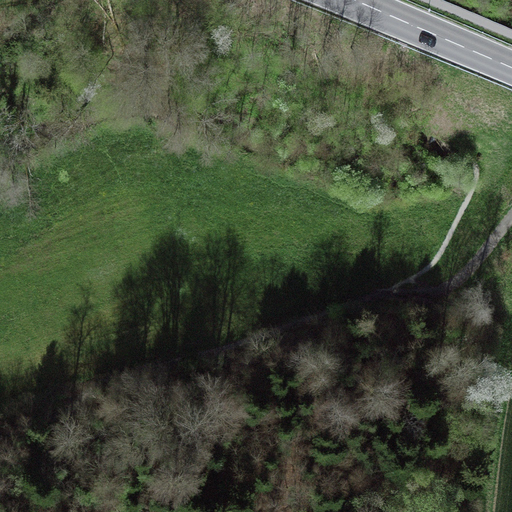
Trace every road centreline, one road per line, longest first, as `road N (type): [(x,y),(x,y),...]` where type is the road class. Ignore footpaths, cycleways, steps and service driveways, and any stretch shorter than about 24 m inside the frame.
road 1 (track): [(435,265),(373,296),(195,359),(140,368),(61,418),(0,438)]
road 2 (primary): [(350,0),(511,67)]
road 3 (track): [(373,296),(449,289),(511,216)]
road 4 (track): [(511,0),(440,137)]
